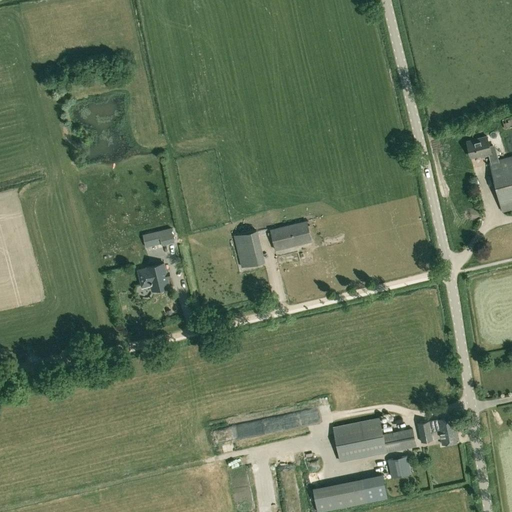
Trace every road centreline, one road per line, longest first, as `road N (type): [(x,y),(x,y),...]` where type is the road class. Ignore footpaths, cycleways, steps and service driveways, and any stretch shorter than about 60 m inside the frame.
road 1 (unclassified): [(487,511),(449,273),(386,0)]
road 2 (track): [(0,374),(448,269)]
